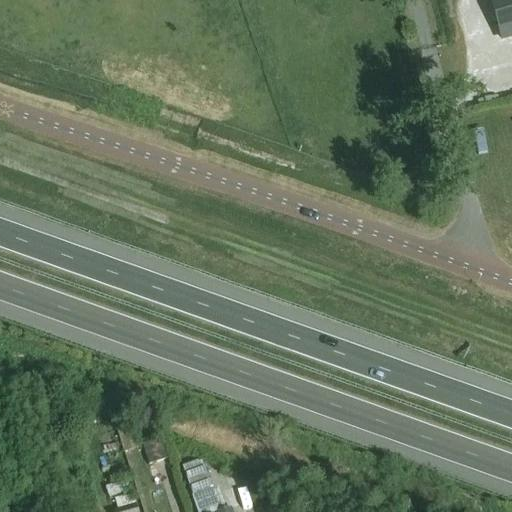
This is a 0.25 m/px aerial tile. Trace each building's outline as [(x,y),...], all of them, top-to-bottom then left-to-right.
[(511,0),(491,0),(499,31),(502,41),(511,38),(511,0)] [(148,467),(168,461),(161,439),(142,445),(148,467)] [(127,483),(106,489),(109,499),(130,493),(127,483)] [(232,511),(232,509),(226,511),(217,489),(192,498),(196,511),(232,511)] [(272,511),(268,503),(255,508),(256,511),(272,511)]
